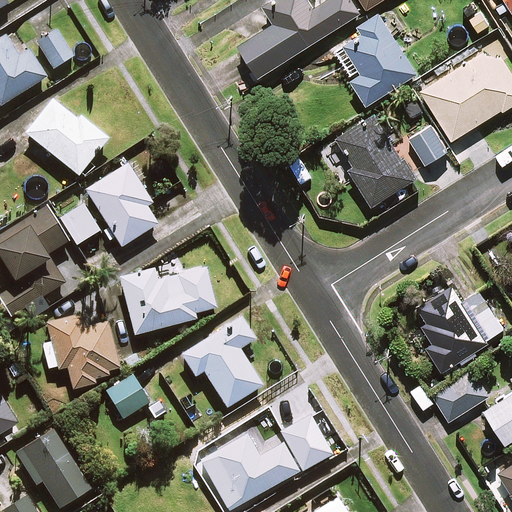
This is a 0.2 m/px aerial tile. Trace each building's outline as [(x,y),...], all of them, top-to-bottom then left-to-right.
[(313,8),(308,0),(279,0),(265,9),(275,24),(239,46),(259,77),(337,27),(321,2),(313,8)] [(360,0),(366,9),(381,0),(360,0)] [(482,10),(469,17),(479,34),(492,27),(482,10)] [(417,73),(381,16),(365,25),(369,31),(334,53),(366,105),(417,73)] [(74,56),(59,31),(37,45),(53,70),(74,56)] [(0,106),(0,107),(46,78),(21,38),(10,44),(3,32),(0,33),(0,106)] [(495,59),(490,50),(421,90),(451,140),(511,104),(511,74),(501,56),(495,59)] [(106,140),(53,100),(26,136),(79,176),(106,140)] [(375,115),(338,139),(354,165),(349,169),(372,206),(415,178),(377,119),(375,115)] [(447,151),(426,116),(417,121),(423,131),(410,139),(425,165),(447,151)] [(311,177),(299,157),(289,163),(302,183),(311,177)] [(151,203),(127,165),(85,191),(121,248),(156,225),(145,207),(151,203)] [(99,231),(83,205),(60,220),(76,245),(99,231)] [(68,242),(45,206),(0,234),(0,259),(17,286),(0,296),(0,299),(11,317),(64,283),(47,255),(68,242)] [(215,308),(205,269),(157,281),(154,270),(119,279),(134,336),(195,319),(194,314),(215,308)] [(442,371),(504,330),(486,302),(504,290),(496,277),(460,301),(449,284),(411,309),(432,341),(425,345),(442,371)] [(85,329),(80,314),(46,324),(51,342),(42,345),(49,371),(66,366),(73,390),(101,382),(99,376),(120,370),(107,323),(85,329)] [(254,340),(241,319),(181,356),(194,378),(203,372),(225,407),(261,384),(239,349),(254,340)] [(488,395),(471,367),(431,392),(448,420),(488,395)] [(148,403),(132,375),(105,391),(122,419),(148,403)] [(511,437),(511,390),(483,409),(504,442),(511,437)] [(0,434),(17,424),(0,395),(0,434)] [(280,431),(302,467),(328,452),(307,416),(280,431)] [(90,489),(53,431),(16,454),(36,485),(42,482),(59,509),(90,489)] [(198,457),(226,505),(294,467),(279,442),(257,454),(244,431),(198,457)] [(511,462),(497,471),(511,494),(511,462)] [(155,484),(124,504),(129,511),(205,511),(192,492),(170,506),(155,484)] [(37,511),(27,496),(1,511),(37,511)] [(344,511),(335,496),(309,511),(344,511)]
